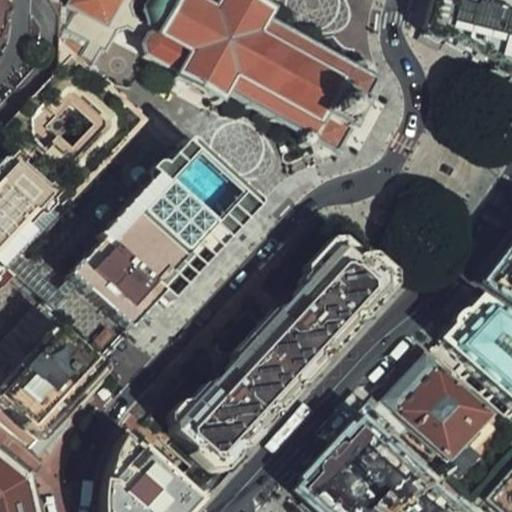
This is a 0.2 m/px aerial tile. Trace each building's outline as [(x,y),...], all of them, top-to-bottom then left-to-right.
[(63,0),(61,4),(71,11),(65,26),(81,39),(70,51),(88,68),(110,44),(133,0),(63,0)] [(150,0),(145,14),(149,35),(143,59),(174,72),(169,83),(221,114),(233,103),(298,143),(309,158),(319,154),(334,166),(346,151),(357,159),(383,107),(371,101),(380,82),(274,24),(279,10),(264,0),(150,0)] [(511,0),(429,0),(420,32),(427,41),(438,42),(478,60),(490,73),(511,70),(511,69),(511,0)] [(0,125),(0,140),(7,147),(0,154),(0,283),(149,125),(88,68),(70,51),(0,125)] [(258,218),(184,152),(64,286),(129,344),(163,308),(169,317),(258,218)] [(328,240),(166,417),(170,435),(207,474),(221,474),(392,290),(391,274),(370,256),(357,256),(340,239),(328,240)] [(511,264),(485,298),(511,318),(511,264)] [(511,337),(477,309),(437,353),(511,421),(511,337)] [(110,383),(52,334),(0,385),(0,424),(43,459),(110,383)] [(500,422),(423,352),(377,402),(461,480),(486,453),(478,446),(500,422)] [(453,511),(365,432),(300,503),(309,511),(453,511)] [(186,511),(196,501),(123,435),(108,462),(96,500),(97,511),(186,511)] [(34,511),(28,479),(0,457),(0,511),(34,511)] [(511,511),(511,465),(480,509),(484,511),(511,511)]
